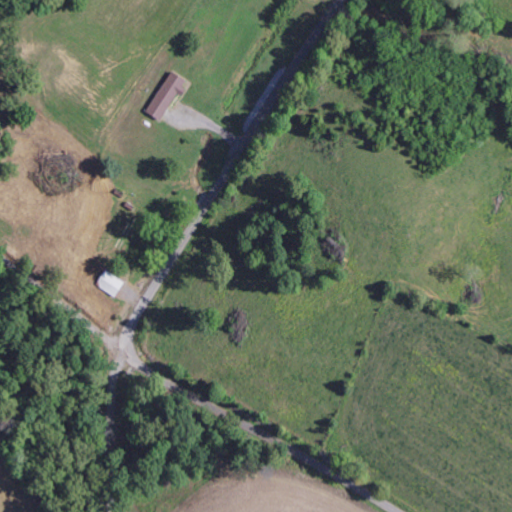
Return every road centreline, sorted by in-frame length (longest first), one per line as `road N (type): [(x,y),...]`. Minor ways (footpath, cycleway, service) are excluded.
road 1 (residential): [(112,511),(108,408),(123,349),(164,272),(342,0)]
road 2 (residential): [(393,511),(162,381),(123,349)]
road 3 (residential): [(0,256),(123,349)]
